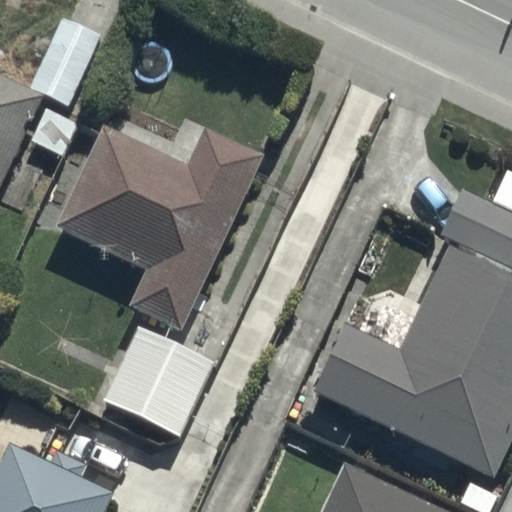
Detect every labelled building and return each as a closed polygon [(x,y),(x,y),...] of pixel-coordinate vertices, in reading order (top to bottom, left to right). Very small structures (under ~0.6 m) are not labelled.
[(94,67),(17,31),(1,65),(58,92),(32,147),(61,161),(75,131),(67,127),(94,67)] [(0,86),(0,192),(41,106),(0,86)] [(96,135),(49,235),(145,280),(129,315),(181,339),(262,165),(204,137),(185,177),(96,135)] [(511,219),(460,196),(438,244),(511,277),(511,219)] [(511,287),(448,258),(399,362),(343,336),(310,405),(491,490),(511,445),(511,287)] [(131,333),(96,410),(177,448),(213,371),(131,333)] [(52,460),(43,477),(8,463),(0,479),(0,511),(109,511),(76,495),(85,478),(52,460)] [(421,511),(340,473),(320,511),(421,511)]
